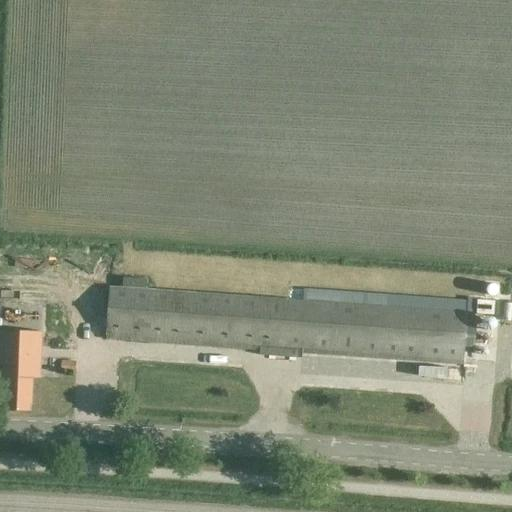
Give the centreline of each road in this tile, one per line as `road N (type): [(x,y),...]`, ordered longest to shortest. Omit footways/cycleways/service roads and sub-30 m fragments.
road 1 (tertiary): [(0,427),(511,464)]
road 2 (unknown): [(266,446),(272,374),(456,400),(467,410),(475,461)]
